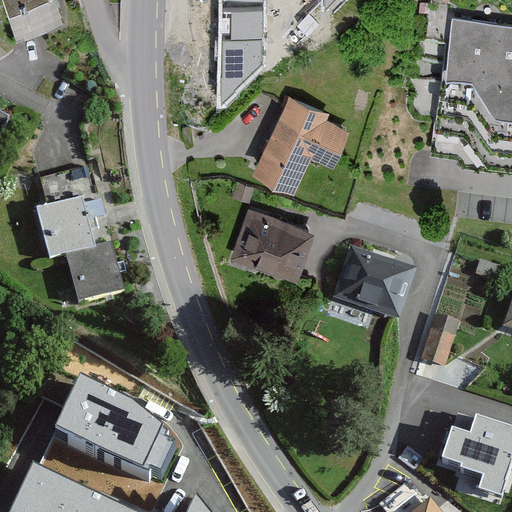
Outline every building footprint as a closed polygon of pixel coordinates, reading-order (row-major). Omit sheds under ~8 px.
[(55,0),(6,0),(20,37),(63,22),(55,0)] [(269,0),(226,0),(221,95),(267,59),(269,0)] [(314,0),(315,14),(330,0),(314,0)] [(440,131),(469,134),(492,160),(511,161),(511,23),(450,18),(440,131)] [(333,115),(292,95),(258,166),(299,186),(314,156),(336,166),(352,132),(330,121),(333,115)] [(0,138),(10,119),(0,113),(0,138)] [(55,265),(70,260),(83,308),(128,296),(114,247),(97,252),(84,205),(97,201),(89,171),(41,185),(49,213),(41,215),(55,265)] [(298,283),(316,230),(250,208),(232,262),(298,283)] [(401,329),(419,275),(353,253),(335,307),(401,329)] [(457,327),(437,320),(423,365),(443,371),(457,327)] [(140,406),(78,374),(50,436),(162,486),(179,449),(140,406)] [(497,511),(511,470),(511,441),(468,426),(461,444),(446,439),(434,473),(478,488),(472,505),(492,511),(497,511)] [(130,511),(28,464),(5,511),(130,511)] [(435,511),(409,482),(380,506),(385,511),(435,511)] [(217,511),(199,490),(189,511),(217,511)]
